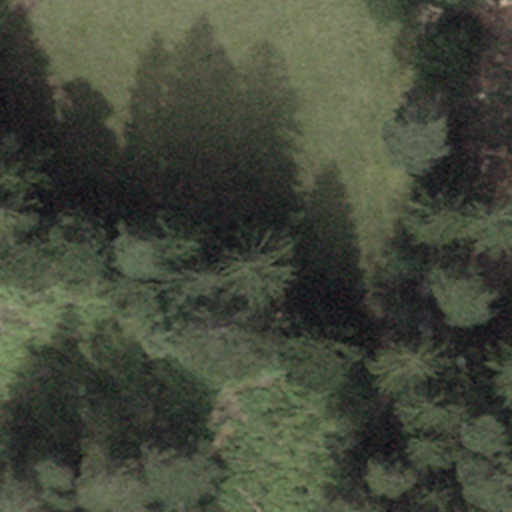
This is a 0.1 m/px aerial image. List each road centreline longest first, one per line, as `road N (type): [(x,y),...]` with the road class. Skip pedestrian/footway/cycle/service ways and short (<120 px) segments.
road 1 (trunk): [(425,511),(278,275),(176,151),(31,0)]
road 2 (track): [(459,511),(437,427),(417,153),(420,0)]
